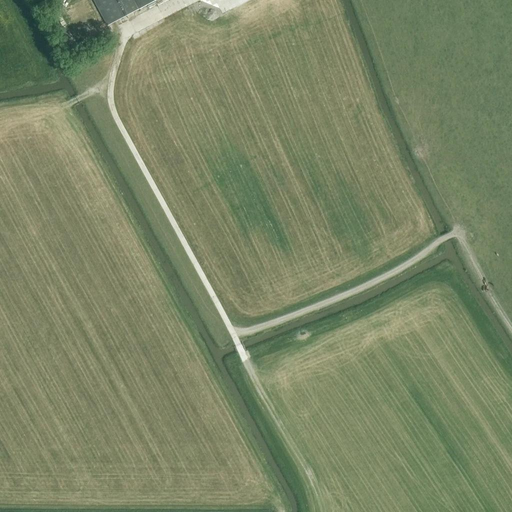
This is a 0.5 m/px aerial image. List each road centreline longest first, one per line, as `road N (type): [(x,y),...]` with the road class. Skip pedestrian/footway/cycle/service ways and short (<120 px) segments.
road 1 (track): [(127,25),(111,104),(320,511)]
road 2 (track): [(228,328),(249,329),(329,301),(456,233),(511,327)]
